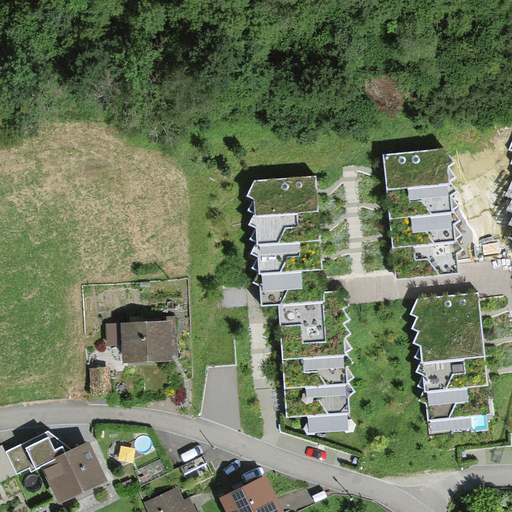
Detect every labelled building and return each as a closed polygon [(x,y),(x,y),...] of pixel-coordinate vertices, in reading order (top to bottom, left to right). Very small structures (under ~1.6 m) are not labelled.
[(453,160),(445,149),(384,155),(387,174),(390,209),(393,238),(397,277),(456,271),(455,255),(464,248),(455,237),(459,234),(452,223),(458,219),(452,210),(459,205),(451,195),(457,191),(447,178),(451,175),(445,166),(453,160)] [(317,194),(316,177),(256,182),(248,196),(255,200),(249,211),(256,215),(250,224),(258,229),(252,239),(259,243),(252,254),(259,258),(253,268),(261,272),(255,282),(260,285),(262,307),(278,305),(279,320),(281,350),(283,376),(286,418),(349,414),(348,397),(355,392),(348,382),(355,377),(347,367),(352,364),(344,353),(352,347),(346,339),(352,335),(344,324),(350,320),(342,310),(349,305),(338,291),(324,292),(322,258),(320,230),(317,194)] [(427,404),(429,420),(492,413),(487,373),(484,344),(481,317),(478,292),(418,299),(411,314),(417,317),(412,329),(418,331),(411,345),(417,347),(413,357),(420,361),(415,372),(423,376),(418,387),(424,390),(419,401),(427,404)] [(106,327),(107,348),(122,348),(122,368),(172,366),(170,324),(106,327)] [(110,368),(89,369),(91,397),(112,396),(110,368)] [(59,507),(108,485),(89,446),(74,454),(48,434),(6,454),(18,476),(30,470),(32,474),(35,472),(36,474),(42,471),(59,507)] [(0,483),(1,485),(18,476),(6,454),(3,447),(0,448),(0,483)] [(283,511),(266,475),(218,498),(224,511),(283,511)] [(146,511),(201,511),(200,511),(194,511),(190,502),(185,504),(178,488),(143,505),(146,511)]
